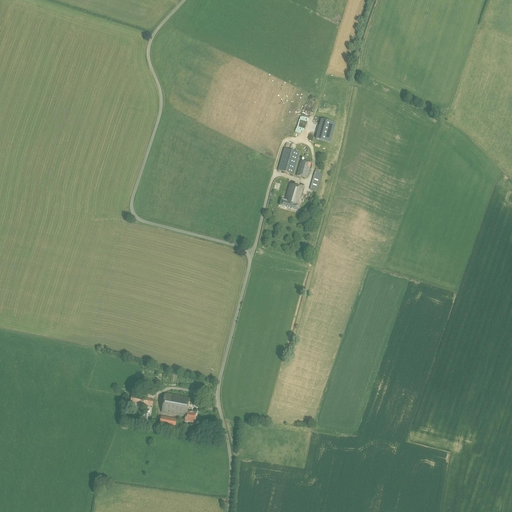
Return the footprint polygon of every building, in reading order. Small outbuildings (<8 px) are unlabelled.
[(321,119),(316,139),(330,143),(336,123),(321,119)] [(278,170),(293,175),(300,153),(284,148),(278,170)] [(311,164),(301,160),(296,176),(307,178),(311,164)] [(322,174),(320,173),(320,171),(316,169),(315,172),(314,172),(309,189),(317,191),(322,174)] [(289,184),(284,202),(298,206),(299,206),(303,188),(289,184)] [(298,206),(284,202),(282,201),(280,206),(297,211),(298,206)] [(161,413),(186,417),(187,411),(189,398),(165,394),(161,413)] [(153,407),(154,400),(131,396),(130,403),(153,407)] [(187,411),(186,417),(185,421),(195,423),(196,413),(187,411)] [(177,419),(161,416),(160,424),(176,427),(177,419)]
